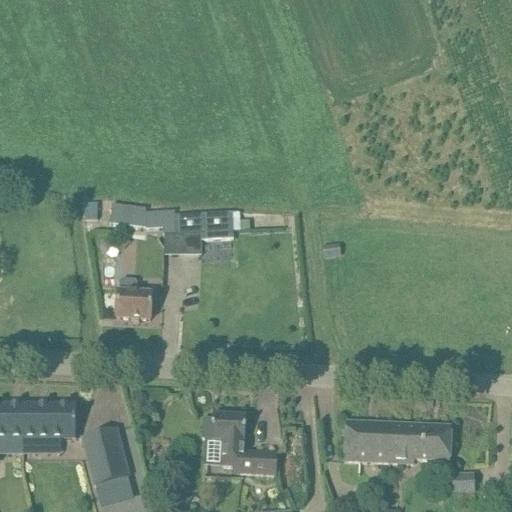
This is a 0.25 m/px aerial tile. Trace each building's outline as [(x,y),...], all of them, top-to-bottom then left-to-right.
[(112,207),(110,227),(146,231),(162,231),(163,237),(164,237),(200,237),(200,244),(233,243),(233,235),(232,215),(175,218),(174,214),(146,215),(145,211),(112,207)] [(86,208),(85,222),(97,223),(98,209),(86,208)] [(118,294),(116,321),(150,323),(151,296),(137,295),(137,288),(137,285),(135,282),(122,282),(119,285),(119,294),(118,294)] [(0,408),(0,441),(23,442),(23,408),(0,408)] [(23,408),(23,442),(60,442),(75,442),(75,409),(23,408)] [(203,421),(202,442),(211,442),(211,443),(224,444),(223,469),(233,469),(242,470),(241,477),(276,479),(276,477),(277,457),(253,456),(253,457),(243,456),(244,445),(246,419),(213,418),(212,422),(203,421)] [(346,426),(345,465),(414,468),(414,464),(448,465),(450,430),(346,426)] [(116,433),(83,441),(95,488),(128,479),(116,433)] [(473,477),(445,478),(445,498),(474,497),(473,477)]
